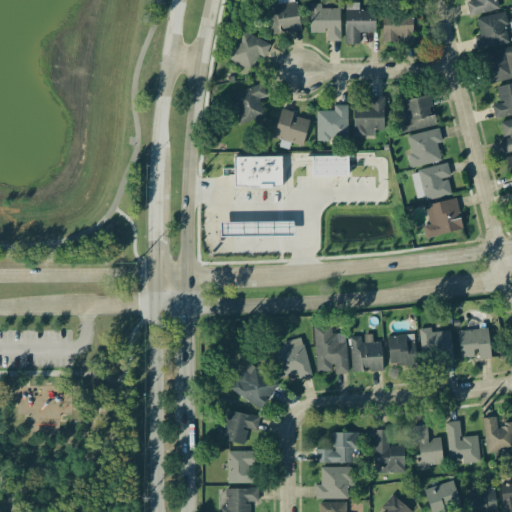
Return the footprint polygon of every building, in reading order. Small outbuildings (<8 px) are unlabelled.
[(300,30),(295,0),(264,0),(269,32),(288,29),(289,32),(300,30)] [(468,0),(469,0),(465,1),(469,15),(498,8),(496,0),(468,0)] [(358,2),(344,3),(345,44),(359,43),(359,32),(374,32),(374,10),(358,10),(358,2)] [(340,40),(339,8),(320,8),(320,3),(309,3),(309,32),(326,32),(326,41),(340,40)] [(509,43),(503,12),(476,18),(479,34),(474,35),(477,49),(509,43)] [(382,14),(381,41),(398,41),(398,44),(412,44),(413,15),(382,14)] [(258,55),(263,57),(270,44),(241,30),(226,58),(250,70),(258,55)] [(488,82),(511,76),(511,45),(481,53),(488,82)] [(511,82),(496,85),(500,103),(491,105),(494,117),(511,113),(511,82)] [(265,96),(260,83),(229,94),(240,124),(265,115),(258,98),(265,96)] [(400,101),(404,120),(399,121),(401,132),(436,125),(433,111),(432,111),(429,95),(400,101)] [(373,135),(373,129),(384,130),(385,97),(367,97),(366,106),(353,106),(352,135),(373,135)] [(347,105),(333,105),(333,111),(316,110),(316,140),(347,140),(347,105)] [(273,138),(303,145),(309,120),(293,116),(294,112),(280,108),(273,138)] [(511,118),(499,121),(503,138),(499,138),(502,153),(511,150),(511,118)] [(413,167),(440,160),(436,144),(441,142),(438,128),(405,136),(413,167)] [(311,176),(347,175),(347,155),(310,156),(311,176)] [(233,157),(233,187),(281,186),(280,156),(233,157)] [(410,171),(416,200),(450,193),(447,178),(449,177),(447,163),(410,171)] [(462,229),(456,198),(425,204),(429,224),(422,226),(424,237),(462,229)] [(219,223),(220,237),(293,235),(292,221),(219,223)] [(315,372),(333,371),(333,375),(347,374),(346,342),(338,343),(337,333),(331,333),(330,325),(313,326),(315,372)] [(450,330),(430,332),(430,327),(418,328),(421,357),(443,354),(444,360),(453,359),(450,330)] [(458,330),(459,357),(476,356),(476,359),(489,358),(487,328),(458,330)] [(381,370),(380,341),(371,341),(371,334),(362,334),(362,336),(349,336),(350,372),(381,370)] [(387,335),(388,366),(416,365),(415,340),(406,340),(405,335),(387,335)] [(271,346),(279,378),(297,374),(298,378),(311,375),(301,338),(271,346)] [(261,409),(277,382),(246,363),(230,390),(261,409)] [(244,444),(246,429),(256,430),(259,416),(226,410),(224,421),(218,420),(215,439),(244,444)] [(511,421),(498,422),(497,417),(483,417),(484,452),(511,451),(511,421)] [(445,422),(449,459),(460,458),(461,463),(479,461),(477,435),(460,437),(458,420),(445,422)] [(440,438),(427,439),(426,425),(414,426),(416,456),(415,456),(416,466),(442,463),(440,438)] [(373,430),(374,473),(404,473),(403,445),(387,445),(386,430),(373,430)] [(315,463),(350,462),(350,449),(358,449),(357,433),(332,433),(332,449),(315,449),(315,463)] [(255,483),(254,451),(226,451),(227,483),(255,483)] [(315,499),(347,498),(347,486),(351,486),(351,466),(320,467),(320,484),(314,485),(315,499)] [(511,483),(500,484),(502,511),(511,511),(511,477),(511,478),(511,483)] [(444,511),(461,506),(452,480),(423,490),(430,511),(444,511)] [(224,488),(224,507),(219,507),(219,511),(248,511),(249,501),(257,501),(257,488),(224,488)] [(468,511),(495,511),(495,488),(468,489),(468,511)] [(379,507),(384,511),(383,511),(411,511),(392,493),(379,507)] [(345,511),(345,502),(318,502),(317,511),(345,511)]
